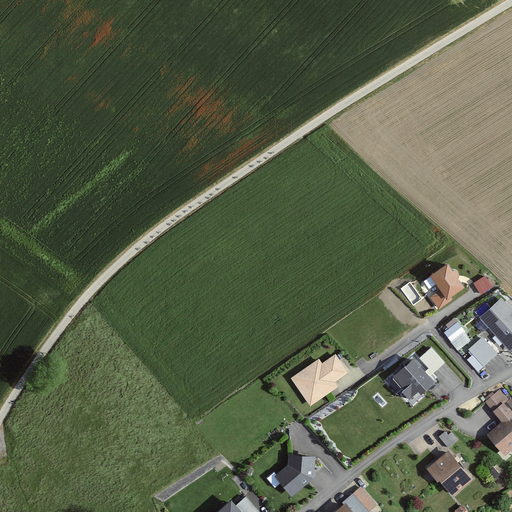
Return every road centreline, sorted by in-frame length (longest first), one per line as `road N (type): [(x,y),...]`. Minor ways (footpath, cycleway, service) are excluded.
road 1 (residential): [(511,1),(148,238),(76,308),(0,419)]
road 2 (residential): [(304,511),(391,443),(511,371)]
